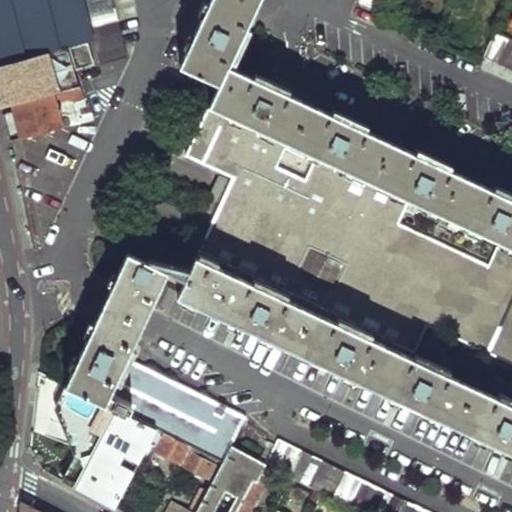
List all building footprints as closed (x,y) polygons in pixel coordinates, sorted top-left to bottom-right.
[(0,0),(0,66),(66,48),(86,42),(94,40),(84,0),(0,0)] [(84,0),(94,40),(99,62),(126,55),(112,0),(84,0)] [(178,295),(511,451),(511,197),(227,65),(256,3),(257,0),(209,0),(179,64),(218,82),(205,111),(184,159),(231,181),(200,247),(178,295)] [(359,0),(360,3),(379,9),(382,0),(359,0)] [(511,1),(510,1),(501,19),(511,23),(511,1)] [(497,27),(511,34),(511,23),(501,19),(497,27)] [(511,34),(497,27),(484,56),(511,68),(511,34)] [(66,48),(74,69),(92,64),(86,42),(66,48)] [(0,66),(0,97),(2,107),(14,104),(22,138),(80,123),(74,101),(85,98),(74,69),(66,48),(0,66)] [(126,252),(110,286),(150,304),(165,271),(126,252)] [(103,301),(93,323),(133,341),(141,323),(150,304),(110,286),(103,301)] [(102,403),(115,409),(154,429),(190,447),(197,450),(221,462),(230,446),(244,418),(125,357),(133,341),(93,323),(64,384),(82,393),(102,403)] [(102,403),(82,393),(75,407),(96,418),(107,424),(115,409),(102,403)] [(107,424),(75,487),(114,508),(140,457),(154,429),(115,409),(107,424)] [(96,418),(64,481),(75,487),(107,424),(96,418)] [(154,429),(140,457),(142,459),(149,446),(155,449),(153,452),(205,478),(213,464),(194,455),(188,452),(190,447),(154,429)] [(431,511),(277,438),(264,463),(271,466),(359,509),(365,511),(431,511)] [(195,511),(233,511),(250,479),(255,481),(264,463),(230,446),(221,462),(205,492),(200,504),(195,511)] [(190,447),(188,452),(194,455),(197,450),(190,447)] [(248,511),(271,466),(264,463),(255,481),(250,479),(233,511),(248,511)] [(200,490),(194,501),(200,504),(205,492),(200,490)] [(170,501),(164,511),(177,511),(181,506),(170,501)]
